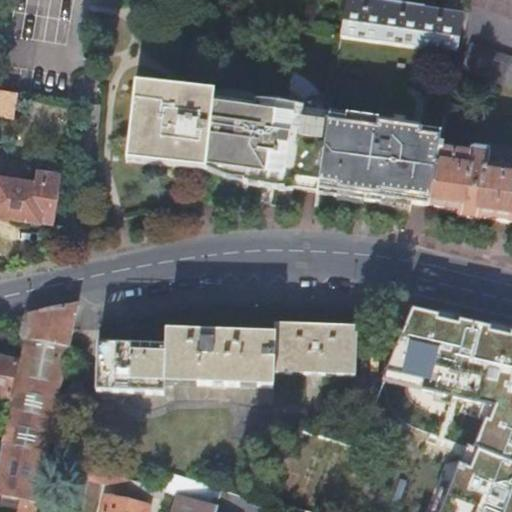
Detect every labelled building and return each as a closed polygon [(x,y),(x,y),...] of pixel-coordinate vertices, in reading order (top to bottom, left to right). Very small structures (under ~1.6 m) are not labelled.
[(462,16),(354,0),(346,0),(340,32),(340,38),(456,55),(462,16)] [(511,0),(471,0),(470,8),(511,22),(511,0)] [(511,60),(469,45),(461,71),(511,89),(511,60)] [(213,99),(214,95),(134,87),(127,164),(206,173),(206,169),(212,107),(213,99)] [(19,94),(0,90),(0,118),(0,119),(1,115),(15,119),(19,94)] [(332,100),(332,98),(322,96),(307,107),(306,112),(306,114),(329,117),(329,115),(331,100),(332,100)] [(254,106),(213,99),(212,107),(253,113),(254,106)] [(253,113),(212,107),(206,169),(244,175),(243,184),(243,186),(268,191),(293,194),(294,192),(295,183),(320,187),(329,120),(329,117),(306,114),(306,112),(280,107),(254,104),(254,106),(253,113)] [(412,207),(430,210),(440,153),(443,136),(422,133),(420,133),(412,132),(406,131),(378,127),(378,122),(346,118),(345,122),(329,120),(320,187),(319,194),(334,196),(334,200),(382,206),(382,203),(412,207)] [(511,173),(487,169),(489,154),(475,151),(473,152),(471,153),(469,155),(468,157),(440,153),(430,210),(458,214),(458,220),(479,223),(480,221),(511,225),(511,173)] [(244,175),(206,169),(206,173),(229,181),(243,184),(244,175)] [(0,214),(54,223),(62,177),(38,172),(36,185),(17,182),(17,176),(0,173),(0,214)] [(294,192),(319,195),(319,194),(320,187),(295,183),(294,192)] [(381,210),(411,213),(412,207),(382,203),(382,206),(381,210)] [(511,511),(511,327),(417,298),(402,511),(511,511)] [(37,511),(39,504),(75,331),(80,306),(28,317),(19,365),(11,400),(0,454),(0,496),(23,501),(32,503),(29,511),(37,511)] [(166,348),(99,345),(97,393),(164,397),(165,381),(198,382),(198,387),(273,391),(274,375),(356,379),(358,330),(276,327),(275,337),(167,332),(166,348)] [(0,397),(11,400),(19,365),(0,360),(0,397)] [(347,458),(350,446),(307,432),(304,445),(347,458)] [(147,496),(149,486),(90,471),(88,481),(147,496)] [(102,511),(149,511),(151,508),(147,507),(148,502),(130,498),(128,503),(106,497),(102,511)] [(19,511),(29,511),(32,503),(23,501),(19,511)] [(202,511),(204,508),(180,501),(177,511),(202,511)]
